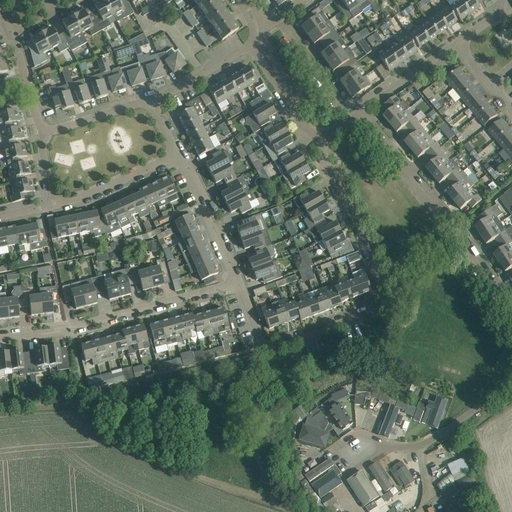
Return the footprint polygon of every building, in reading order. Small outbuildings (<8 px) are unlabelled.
[(100,17),(95,19),(101,31),(111,26),(108,20),(114,17),(105,0),(99,0),(99,1),(99,2),(98,3),(94,5),(100,17)] [(105,0),(114,17),(117,22),(124,19),(125,18),(133,14),(127,2),(122,5),(119,0),(105,0)] [(216,0),(196,0),(194,2),(201,12),(216,0)] [(208,22),(224,9),(217,0),(216,0),(201,12),(208,22)] [(358,7),(353,0),(340,0),(345,6),(340,10),(348,21),(353,18),(362,12),(358,7)] [(375,2),(373,0),(353,0),(358,7),(362,12),(370,6),(375,13),(380,10),(375,2)] [(430,2),(428,0),(422,0),(417,4),(420,9),(430,2)] [(470,14),(459,0),(450,7),(460,21),(470,14)] [(474,0),(459,0),(470,14),(480,7),(474,0)] [(411,5),(406,9),(409,13),(415,10),(411,5)] [(301,27),(307,36),(323,24),(328,21),(319,7),(307,16),(310,20),(301,27)] [(447,7),(437,13),(447,28),(457,21),(447,7)] [(224,9),(208,22),(215,32),(231,19),(224,9)] [(409,13),(406,9),(401,12),(404,17),(409,13)] [(72,13),(71,13),(87,43),(82,33),(88,30),(92,36),(101,31),(95,19),(90,22),(84,11),(79,13),(78,13),(77,12),(75,12),(74,12),(74,13),(72,13)] [(68,34),(63,37),(69,48),(70,48),(71,51),(87,43),(71,13),(70,14),(69,15),(68,16),(68,17),(67,18),(67,19),(67,20),(62,22),(68,34)] [(437,13),(428,20),(438,35),(447,28),(437,13)] [(238,30),(231,19),(215,32),(222,41),(238,30)] [(393,25),(389,20),(384,24),(388,29),(393,25)] [(428,20),(418,27),(428,41),(438,35),(428,20)] [(323,38),(326,43),(338,35),(334,30),(329,33),(323,24),(307,36),(314,44),(323,38)] [(382,32),(388,29),(384,24),(379,28),(382,32)] [(428,41),(418,27),(409,34),(419,48),(428,41)] [(41,30),(40,31),(50,50),(56,47),(60,53),(69,48),(63,37),(58,39),(52,28),(47,30),(46,30),(44,29),(43,29),(42,30),(41,30)] [(50,50),(40,31),(38,31),(38,32),(37,33),(36,35),(35,35),(35,36),(35,37),(30,39),(36,51),(31,54),(34,68),(48,61),(44,53),(50,50)] [(144,33),(137,36),(140,42),(147,39),(144,33)] [(320,54),(326,63),(342,52),(342,51),(347,48),(338,35),(326,43),(329,47),(320,54)] [(372,36),(366,40),(370,44),(375,40),(372,36)] [(407,37),(398,44),(408,58),(418,51),(407,37)] [(361,39),(357,42),(364,52),(369,48),(363,39),(361,39)] [(398,44),(388,50),(399,65),(408,58),(398,44)] [(157,55),(161,68),(167,64),(173,74),(185,66),(177,54),(172,48),(166,53),(165,52),(157,55)] [(399,65),(388,50),(379,57),(389,72),(399,65)] [(342,65),(345,70),(361,59),(358,54),(353,57),(351,55),(347,54),(345,55),(342,52),(326,63),(333,72),(342,65)] [(161,68),(157,55),(150,57),(149,56),(149,54),(137,58),(138,63),(141,70),(146,68),(150,81),(164,77),(161,68)] [(97,61),(101,74),(102,78),(108,76),(109,80),(108,80),(113,93),(126,89),(125,87),(122,76),(122,74),(120,69),(120,68),(112,70),(112,71),(112,74),(110,75),(109,71),(110,71),(106,58),(97,61)] [(339,81),(346,90),(361,79),(355,70),(360,66),(357,62),(361,59),(345,70),(349,75),(339,81)] [(132,87),(145,83),(141,70),(138,63),(120,69),(122,74),(122,76),(125,87),(131,85),(132,87)] [(389,76),(381,65),(376,69),(384,80),(389,76)] [(248,66),(238,72),(247,87),(257,81),(248,66)] [(68,67),(61,69),(66,85),(69,92),(74,90),(79,105),(91,101),(88,95),(86,86),(85,86),(83,79),(73,83),(68,67)] [(446,80),(453,89),(467,78),(459,68),(446,80)] [(238,72),(228,78),(237,93),(247,87),(238,72)] [(102,78),(101,74),(83,79),(85,86),(86,86),(88,95),(94,93),(96,100),(108,96),(102,78)] [(346,90),(352,99),(371,85),(365,76),(361,79),(346,90)] [(228,78),(218,84),(227,99),(237,93),(228,78)] [(453,89),(461,98),(475,87),(467,78),(453,89)] [(412,84),(408,87),(412,92),(417,89),(412,83),(412,84)] [(218,84),(208,90),(220,110),(229,105),(226,100),(227,99),(218,84)] [(69,92),(66,85),(56,88),(55,86),(48,89),(55,110),(61,108),(62,111),(73,107),(69,92)] [(461,98),(469,108),(482,97),(475,87),(461,98)] [(267,90),(258,95),(260,97),(263,102),(271,97),(267,90)] [(442,99),(438,94),(430,101),(434,106),(438,102),(442,99)] [(407,111),(410,108),(404,101),(400,103),(396,96),(385,103),(391,110),(383,117),(390,125),(407,111)] [(177,116),(182,126),(198,118),(204,115),(199,105),(201,103),(198,97),(184,105),(187,111),(177,116)] [(263,102),(260,97),(254,100),(258,105),(263,102)] [(469,108),(476,117),(490,106),(482,97),(469,108)] [(252,108),(256,106),(258,105),(254,100),(249,103),(252,108)] [(252,114),(248,117),(250,122),(249,126),(254,134),(256,132),(271,123),(268,118),(276,114),(270,104),(266,107),(263,102),(258,105),(256,106),(258,111),(252,114)] [(212,103),(207,106),(210,112),(215,109),(212,103)] [(242,111),(239,106),(236,108),(235,106),(233,108),(233,109),(237,115),(242,111)] [(490,106),(476,117),(484,126),(490,122),(498,115),(490,106)] [(0,131),(10,129),(9,124),(20,121),(19,116),(17,116),(16,109),(0,112),(0,131)] [(237,115),(233,109),(228,113),(231,118),(237,115)] [(409,131),(418,123),(407,111),(390,125),(397,133),(405,127),(409,131)] [(434,111),(429,115),(434,121),(439,116),(434,111)] [(182,126),(188,136),(203,128),(198,118),(182,126)] [(488,131),(496,140),(509,129),(501,120),(494,126),(488,131)] [(224,122),(218,126),(222,131),(227,128),(224,122)] [(270,144),(287,133),(282,124),(274,129),(271,123),(256,132),(264,147),(270,144)] [(411,150),(429,136),(418,123),(409,131),(412,136),(405,142),(411,150)] [(445,123),(439,128),(443,133),(444,133),(449,129),(445,123)] [(0,146),(1,150),(14,147),(12,141),(24,139),(22,134),(21,134),(20,127),(10,129),(0,131),(0,146)] [(459,132),(455,127),(451,130),(455,136),(459,132)] [(188,136),(193,146),(209,138),(203,128),(188,136)] [(230,134),(227,128),(222,131),(225,137),(230,134)] [(496,140),(503,150),(511,142),(511,132),(509,129),(496,140)] [(241,132),(235,135),(239,142),(245,139),(241,132)] [(285,147),(293,143),(287,133),(270,144),(264,147),(270,157),(273,161),(274,161),(288,152),(285,147)] [(430,157),(441,147),(437,142),(435,144),(429,136),(411,150),(418,159),(426,152),(430,157)] [(209,138),(193,146),(198,157),(209,151),(214,149),(209,138)] [(511,142),(503,150),(511,159),(511,158),(511,142)] [(3,161),(4,167),(27,162),(17,164),(16,159),(27,156),(26,151),(25,151),(24,145),(16,146),(14,147),(1,150),(4,149),(6,160),(3,161)] [(241,145),(235,148),(241,159),(247,156),(241,145)] [(214,160),(206,164),(211,174),(229,165),(233,162),(226,150),(222,152),(219,146),(209,151),(214,160)] [(447,165),(450,162),(444,154),(447,152),(442,147),(441,147),(430,157),(434,161),(426,168),(433,176),(447,165)] [(470,153),(474,158),(478,155),(474,150),(470,153)] [(274,161),(282,175),(287,173),(304,162),(299,153),(291,158),(288,152),(274,161)] [(478,155),(474,158),(476,161),(478,163),(482,159),(478,155)] [(258,160),(252,164),(256,171),(262,167),(258,160)] [(447,165),(433,176),(440,184),(447,178),(451,183),(461,175),(460,174),(463,172),(453,160),(450,162),(447,165)] [(7,178),(8,185),(31,180),(21,182),(20,176),(31,174),(30,169),(29,169),(27,162),(4,167),(4,168),(7,167),(10,178),(7,178)] [(305,182),(302,176),(310,172),(304,162),(287,173),(282,175),(291,190),(296,187),(296,188),(305,182)] [(224,180),(226,185),(241,177),(239,174),(235,176),(229,165),(211,174),(216,184),(224,180)] [(447,194),(454,202),(474,185),(464,172),(463,172),(460,174),(461,175),(451,183),(455,187),(447,194)] [(266,175),(260,179),(264,185),(270,182),(266,175)] [(161,178),(158,179),(169,204),(179,199),(169,177),(162,180),(161,178)] [(221,194),(226,203),(244,194),(250,191),(244,193),(238,183),(243,180),(241,177),(226,185),(229,190),(221,194)] [(148,183),(148,184),(157,203),(159,208),(169,204),(158,179),(154,181),(155,183),(150,186),(148,183)] [(31,180),(8,185),(11,185),(14,195),(11,196),(12,203),(25,200),(24,194),(35,192),(34,186),(33,187),(31,180)] [(139,191),(140,193),(147,207),(148,209),(150,215),(151,215),(150,212),(154,210),(152,205),(157,203),(148,184),(144,185),(146,188),(139,191)] [(474,185),(454,202),(461,210),(469,204),(472,208),(482,200),(477,195),(474,198),(468,190),(474,185)] [(499,198),(511,212),(511,211),(511,192),(509,189),(499,198)] [(244,194),(226,203),(231,213),(239,209),(242,214),(252,209),(248,203),(255,200),(250,191),(244,194)] [(303,207),(306,211),(323,201),(318,192),(310,196),(307,191),(293,199),(299,209),(303,207)] [(133,193),(129,195),(130,195),(138,214),(140,219),(150,215),(148,209),(147,207),(140,193),(134,196),(133,193)] [(127,199),(121,202),(130,224),(135,222),(132,216),(138,214),(130,195),(129,195),(126,196),(127,199)] [(314,226),(324,220),(321,215),(329,211),(323,201),(306,211),(308,216),(304,220),(309,229),(314,226)] [(121,229),(130,224),(121,202),(114,205),(113,202),(109,204),(121,229)] [(104,218),(101,219),(107,235),(121,229),(109,204),(106,205),(107,208),(101,211),(104,218)] [(500,222),(497,218),(503,214),(497,205),(480,216),(483,221),(475,227),(481,236),(500,222)] [(278,207),(270,210),(273,216),(280,213),(278,207)] [(82,215),(75,216),(79,234),(89,232),(91,238),(85,211),(82,212),(82,215)] [(89,211),(85,211),(91,238),(107,235),(101,219),(98,220),(97,212),(90,213),(89,211)] [(173,213),(163,217),(165,222),(175,218),(173,213)] [(175,222),(179,231),(198,223),(197,220),(194,221),(191,214),(175,222)] [(267,230),(261,214),(253,217),(243,220),(245,226),(237,229),(241,239),(260,232),(267,230)] [(68,215),(64,216),(68,236),(79,234),(75,216),(68,218),(68,215)] [(68,236),(64,216),(60,217),(61,220),(54,221),(55,227),(49,228),(52,240),(68,236)] [(163,217),(154,222),(156,226),(165,222),(163,217)] [(314,226),(309,229),(316,244),(318,243),(322,241),(340,231),(335,222),(327,226),(324,220),(314,226)] [(286,223),(285,223),(288,230),(294,227),(291,221),(286,223)] [(509,237),(505,231),(506,231),(500,222),(481,236),(487,245),(495,239),(498,244),(509,237)] [(29,223),(25,224),(29,245),(31,251),(42,249),(41,248),(47,247),(44,229),(38,231),(36,225),(29,226),(29,223)] [(178,243),(178,244),(200,234),(197,228),(200,226),(198,223),(179,231),(183,241),(178,243)] [(16,229),(15,229),(18,244),(18,245),(18,247),(19,251),(25,250),(24,246),(29,245),(25,224),(21,225),(22,228),(16,229)] [(7,225),(3,226),(8,247),(18,245),(18,244),(15,229),(16,229),(15,227),(8,228),(7,225)] [(156,229),(152,231),(147,234),(149,238),(156,235),(158,234),(156,229)] [(260,232),(241,239),(244,250),(253,246),(255,252),(272,245),(267,230),(260,232)] [(159,240),(167,237),(165,231),(161,233),(158,234),(156,235),(159,240)] [(322,241),(318,243),(322,252),(327,249),(330,256),(331,255),(340,251),(337,245),(345,241),(344,239),(345,237),(345,235),(344,233),(342,232),(340,232),(340,231),(322,241)] [(178,244),(183,254),(207,243),(206,239),(203,240),(200,234),(178,244)] [(511,234),(511,235),(509,237),(498,244),(502,249),(493,254),(499,263),(511,254),(511,234)] [(118,241),(110,243),(111,247),(112,252),(120,250),(118,241)] [(183,254),(187,264),(212,252),(207,243),(183,254)] [(83,249),(84,255),(84,256),(94,254),(93,245),(82,247),(83,249)] [(248,260),(252,270),(271,263),(270,259),(272,257),(275,252),(272,245),(255,252),(257,257),(248,260)] [(168,248),(163,250),(164,252),(168,260),(173,258),(168,248)] [(346,256),(347,260),(348,264),(362,259),(358,251),(346,256)] [(197,271),(216,262),(212,252),(187,264),(191,273),(197,271)] [(511,254),(499,263),(505,272),(511,267),(511,254)] [(158,267),(148,270),(153,288),(164,285),(161,276),(161,274),(167,273),(163,259),(156,261),(158,267)] [(179,267),(175,259),(167,263),(170,272),(176,269),(179,267)] [(308,259),(301,262),(304,269),(308,268),(310,267),(312,266),(308,259)] [(327,268),(337,264),(336,260),(325,264),(327,268)] [(282,277),(278,265),(276,261),(271,263),(252,270),(256,281),(264,278),(267,283),(276,280),(277,279),(282,277)] [(216,262),(197,271),(201,281),(218,274),(215,267),(218,266),(216,262)] [(131,294),(128,283),(134,282),(130,268),(129,264),(124,266),(125,270),(113,273),(120,297),(131,294)] [(137,266),(130,268),(134,282),(139,280),(142,291),(153,288),(148,270),(139,272),(137,266)] [(310,267),(305,269),(309,281),(315,279),(312,271),(310,267)] [(366,278),(363,270),(358,272),(352,274),(354,280),(360,295),(361,295),(361,296),(363,298),(367,296),(368,294),(367,293),(371,292),(368,285),(366,278)] [(97,277),(100,291),(106,289),(109,300),(120,297),(113,273),(102,276),(101,271),(95,272),(97,277)] [(297,281),(295,275),(285,278),(287,284),(297,281)] [(346,276),(342,278),(350,299),(360,295),(354,280),(349,282),(346,276)] [(97,304),(94,292),(100,291),(97,277),(89,279),(89,280),(80,282),(82,288),(87,306),(97,304)] [(287,284),(285,278),(275,282),(275,283),(277,288),(287,284)] [(333,284),(341,306),(340,303),(350,299),(342,278),(337,279),(340,285),(334,287),(333,284)] [(173,281),(172,281),(175,292),(181,290),(179,280),(178,280),(173,281)] [(271,284),(264,287),(266,290),(267,292),(273,290),(271,284)] [(327,286),(323,288),(331,309),(341,306),(333,284),(327,286)] [(87,306),(82,288),(72,290),(71,285),(62,287),(65,300),(73,298),(76,309),(87,306)] [(12,299),(6,300),(8,319),(19,317),(18,306),(24,305),(22,291),(21,286),(13,287),(13,290),(11,293),(12,299)] [(56,287),(39,289),(40,296),(42,315),(53,313),(52,302),(59,301),(56,287)] [(253,291),(255,297),(267,293),(267,292),(264,287),(253,291)] [(318,290),(313,292),(315,297),(321,313),(331,309),(323,288),(318,290)] [(27,291),(22,291),(24,305),(30,304),(31,316),(42,315),(40,296),(30,297),(29,291),(27,291)] [(307,294),(303,295),(311,317),(321,313),(315,297),(313,292),(307,294)] [(300,303),(295,305),(299,318),(300,321),(301,321),(311,317),(303,295),(298,297),(300,303)] [(286,298),(281,300),(289,322),(299,318),(300,321),(301,321),(300,321),(299,318),(295,305),(294,302),(288,304),(286,298)] [(0,319),(8,319),(6,300),(0,300),(0,319)] [(273,309),(273,310),(279,325),(289,322),(281,300),(271,304),(273,309)] [(279,325),(273,310),(268,312),(266,306),(261,308),(257,309),(260,318),(264,317),(269,329),(279,325)] [(213,311),(219,333),(230,330),(224,308),(213,311)] [(219,333),(213,311),(203,314),(209,336),(213,335),(213,334),(219,333)] [(192,314),(181,317),(187,339),(197,336),(196,333),(196,330),(192,317),(192,314)] [(192,317),(196,330),(196,333),(202,332),(204,337),(209,336),(203,314),(192,317)] [(181,317),(171,320),(177,343),(181,342),(182,340),(187,339),(181,317)] [(234,317),(229,318),(231,328),(232,330),(238,328),(234,317)] [(177,343),(171,320),(160,323),(166,345),(167,346),(173,344),(177,343)] [(166,345),(160,323),(149,325),(154,342),(153,342),(156,354),(168,351),(167,346),(166,345)] [(143,325),(132,328),(138,350),(143,349),(144,349),(148,348),(150,346),(149,343),(148,341),(143,325)] [(132,328),(122,331),(123,334),(126,347),(127,347),(128,350),(129,354),(134,353),(134,351),(138,350),(132,328)] [(122,334),(112,337),(118,359),(123,357),(122,352),(128,350),(127,347),(126,347),(123,334),(122,331),(122,334)] [(112,337),(102,340),(106,356),(108,362),(118,359),(112,337)] [(102,340),(92,342),(98,364),(102,363),(101,357),(106,356),(102,340)] [(98,364),(92,342),(81,345),(85,362),(91,360),(93,366),(98,364)] [(59,346),(47,347),(49,368),(57,367),(57,371),(69,369),(67,351),(60,351),(59,346)] [(35,354),(29,355),(31,374),(42,373),(42,369),(49,368),(47,347),(35,349),(35,354)] [(21,350),(9,352),(12,373),(19,372),(20,375),(31,374),(29,355),(22,356),(21,350)] [(204,361),(203,356),(203,357),(201,351),(191,354),(193,364),(204,361)] [(0,377),(4,377),(4,374),(12,373),(9,352),(0,352),(0,377)] [(193,364),(191,354),(181,356),(181,358),(183,366),(193,364)] [(163,365),(158,366),(159,368),(159,370),(160,374),(164,373),(174,371),(173,369),(172,364),(171,361),(163,363),(163,365)] [(151,369),(144,371),(145,376),(146,376),(146,379),(154,377),(154,376),(153,373),(152,374),(151,369)] [(114,383),(112,374),(112,372),(101,375),(104,385),(114,383)] [(125,380),(122,372),(112,374),(114,383),(125,380)] [(104,385),(101,375),(93,377),(96,388),(104,386),(104,385)] [(37,385),(32,386),(32,387),(33,394),(34,397),(41,396),(40,385),(37,385)] [(333,397),(320,406),(342,438),(357,427),(356,427),(354,391),(333,397)] [(389,404),(391,399),(380,395),(366,393),(366,392),(354,391),(356,427),(357,427),(377,435),(389,404)] [(391,399),(377,435),(380,436),(394,441),(397,442),(400,442),(402,443),(415,408),(410,406),(408,405),(398,402),(398,401),(391,398),(391,399)] [(447,402),(436,398),(434,404),(428,402),(425,410),(426,410),(421,424),(426,426),(425,427),(436,430),(447,402)] [(342,438),(320,406),(309,414),(303,405),(296,409),(297,410),(290,414),(298,427),(295,444),(324,450),(342,438)] [(335,465),(324,450),(295,444),(294,444),(294,473),(303,487),(335,465)] [(385,456),(364,470),(386,502),(416,482),(396,452),(394,452),(385,456)] [(447,464),(455,481),(471,474),(464,457),(447,464)] [(345,511),(346,482),(335,465),(303,487),(314,503),(320,499),(328,511),(345,511)] [(386,511),(390,509),(386,502),(364,470),(346,482),(345,511),(386,511)]
